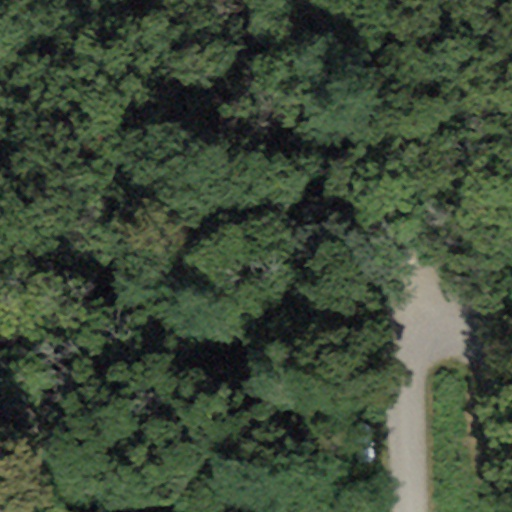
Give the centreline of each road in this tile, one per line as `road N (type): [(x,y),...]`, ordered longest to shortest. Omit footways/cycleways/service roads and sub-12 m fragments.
road 1 (track): [(421,367),(396,240),(454,0)]
road 2 (unclassified): [(419,511),(409,433),(421,367),(461,359),(495,392),(511,480)]
